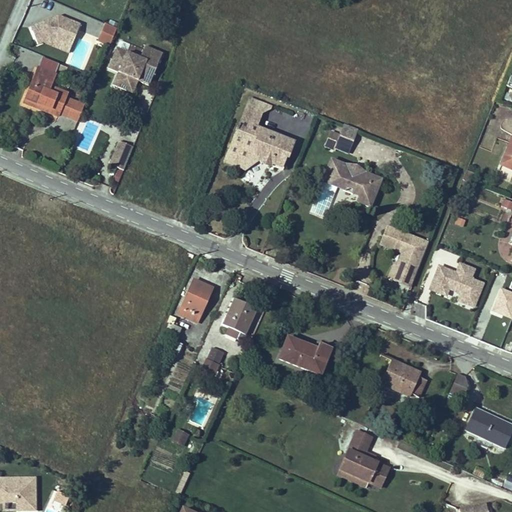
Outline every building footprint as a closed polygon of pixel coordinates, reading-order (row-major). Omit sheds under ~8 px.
[(70,45),(80,24),(58,14),(30,25),(36,42),(50,36),(52,37),(70,45)] [(113,37),(116,29),(104,24),(101,32),(113,37)] [(109,47),(113,37),(101,32),(97,41),(109,47)] [(70,45),(52,37),(52,45),(67,52),(70,45)] [(149,86),(162,54),(145,47),(143,50),(130,45),(126,53),(116,49),(108,69),(118,73),(113,85),(127,91),(132,79),(138,81),(149,86)] [(24,103),(57,117),(59,114),(65,99),(65,98),(57,95),(58,91),(50,87),(55,75),(38,68),(24,103)] [(132,79),(127,91),(132,94),(138,81),(132,79)] [(67,117),(73,102),(65,99),(59,114),(67,117)] [(271,107),(250,99),(225,162),(247,170),(259,161),(271,166),(272,164),(282,168),(286,157),(288,158),(294,142),(256,127),(262,113),(270,109),(271,107)] [(67,117),(77,121),(85,102),(80,100),(78,104),(73,102),(67,117)] [(347,153),(356,129),(345,125),(341,136),(331,132),(329,139),(338,142),(336,148),(347,153)] [(511,138),(501,165),(511,170),(511,138)] [(338,142),(329,139),(325,147),(335,150),(336,148),(338,142)] [(123,171),(133,147),(119,141),(109,165),(123,171)] [(370,207),(378,186),(370,183),(373,177),(360,172),(359,174),(356,173),(357,170),(356,168),(354,167),(352,169),(338,163),(337,167),(329,163),(322,182),(337,188),(342,186),(356,192),(359,197),(357,202),(370,207)] [(466,172),(463,180),(470,183),(474,175),(466,172)] [(370,183),(378,186),(381,180),(373,177),(370,183)] [(342,186),(337,188),(359,197),(356,192),(342,186)] [(501,206),(511,210),(511,202),(504,199),(501,206)] [(454,224),(463,226),(465,219),(456,217),(454,224)] [(418,264),(426,239),(386,227),(380,245),(391,248),(392,242),(406,246),(400,265),(395,264),(391,278),(399,280),(403,267),(413,270),(415,263),(418,264)] [(392,242),(391,248),(399,250),(395,264),(400,265),(406,246),(392,242)] [(412,284),(418,264),(415,263),(413,270),(403,267),(399,280),(412,284)] [(473,307),(482,284),(470,279),(474,270),(460,265),(456,274),(439,267),(430,290),(445,296),(448,289),(461,294),(458,301),(473,307)] [(178,315),(197,323),(212,289),(193,280),(178,315)] [(511,319),(511,317),(511,294),(499,290),(491,311),(511,319)] [(234,299),(222,325),(229,328),(245,336),(257,309),(234,299)] [(166,323),(169,324),(173,326),(176,319),(169,316),(166,323)] [(169,324),(165,332),(177,337),(181,329),(173,326),(169,324)] [(242,342),(245,336),(229,328),(226,335),(242,342)] [(165,332),(163,336),(171,340),(175,342),(177,337),(165,332)] [(287,339),(279,360),(320,376),(330,350),(318,345),(316,350),(287,339)] [(175,342),(171,340),(165,353),(175,358),(182,344),(175,342)] [(224,354),(212,348),(206,361),(212,364),(218,366),(224,354)] [(207,375),(212,364),(206,361),(201,373),(207,375)] [(420,374),(391,361),(381,384),(409,397),(411,394),(418,398),(426,381),(419,377),(420,374)] [(213,378),(218,366),(212,364),(207,375),(213,378)] [(454,383),(467,388),(465,377),(457,374),(454,383)] [(462,399),(467,388),(454,383),(449,394),(462,399)] [(504,449),(511,432),(511,425),(475,409),(465,431),(477,436),(486,440),(504,449)] [(177,431),(172,441),(183,446),(188,436),(177,431)] [(371,438),(356,432),(339,471),(368,483),(370,480),(381,485),(388,469),(372,462),(362,458),(365,453),(371,438)] [(486,440),(477,436),(473,444),(482,448),(486,440)] [(374,457),(365,453),(362,458),(372,462),(374,457)] [(368,483),(339,471),(337,475),(366,488),(368,483)] [(35,478),(3,479),(3,483),(0,483),(0,497),(3,498),(3,503),(16,503),(16,511),(35,511),(35,478)] [(380,489),(381,485),(370,480),(368,483),(380,489)] [(53,489),(43,511),(58,511),(66,495),(53,489)] [(487,511),(485,503),(459,510),(459,511),(476,511),(480,511),(479,511),(487,511)]
